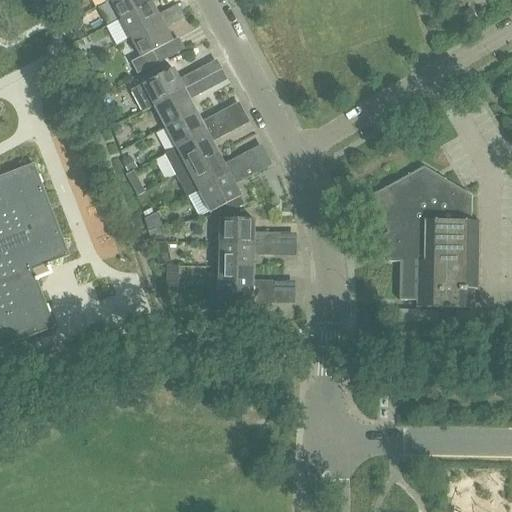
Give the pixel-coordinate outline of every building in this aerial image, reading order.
[(110,0),(109,1),(110,2),(119,20),(151,3),(149,0),(110,0)] [(157,15),(151,3),(119,20),(129,39),(161,22),(157,15)] [(176,5),(163,12),(167,19),(180,12),(176,5)] [(184,19),(180,12),(167,19),(170,26),(184,19)] [(161,22),(129,39),(140,59),(132,63),(138,74),(160,63),(154,52),(172,42),(165,29),(161,22)] [(142,113),(153,107),(202,81),(196,71),(182,78),(183,80),(179,82),(172,69),(153,79),(149,72),(139,77),(142,84),(130,90),(142,113)] [(202,81),(153,107),(164,128),(195,112),(188,99),(192,97),(192,99),(207,91),(202,81)] [(99,116),(113,109),(105,94),(92,101),(99,116)] [(195,112),(164,128),(175,149),(224,123),(219,113),(204,121),(205,122),(202,124),(195,112)] [(224,123),(175,149),(164,155),(175,176),(217,154),(211,142),(214,140),(215,141),(229,133),(224,123)] [(217,154),(175,176),(187,198),(247,166),(242,156),(227,164),(228,165),(224,167),(217,154)] [(41,184),(42,183),(39,176),(38,176),(33,164),(0,177),(0,348),(54,328),(49,313),(50,312),(47,305),(46,305),(32,270),(69,256),(41,184)] [(252,176),(247,166),(187,198),(192,207),(203,201),(209,214),(227,205),(240,197),(233,184),(237,182),(237,184),(252,176)] [(471,197),(440,178),(423,168),(367,198),(387,233),(375,240),(388,263),(399,263),(399,301),(416,302),(415,309),(474,310),(474,290),(478,290),(479,223),(471,222),(471,197)] [(133,171),(128,174),(126,175),(132,188),(137,196),(145,192),(133,171)] [(227,205),(230,212),(244,204),(240,197),(227,205)] [(218,220),(218,245),(273,245),(274,234),(257,234),(257,235),(253,235),(253,220),(218,220)] [(273,245),(218,245),(218,269),(253,269),(253,255),(257,255),(257,257),(273,257),(273,245)] [(166,278),(178,278),(178,267),(166,266),(166,278)] [(253,269),(218,269),(218,293),(273,293),(273,282),(257,282),(257,283),(253,283),(253,269)] [(273,305),(273,293),(218,293),(217,317),(252,317),(252,303),(256,303),(256,305),(273,305)] [(182,307),(174,310),(179,324),(187,321),(182,307)]
